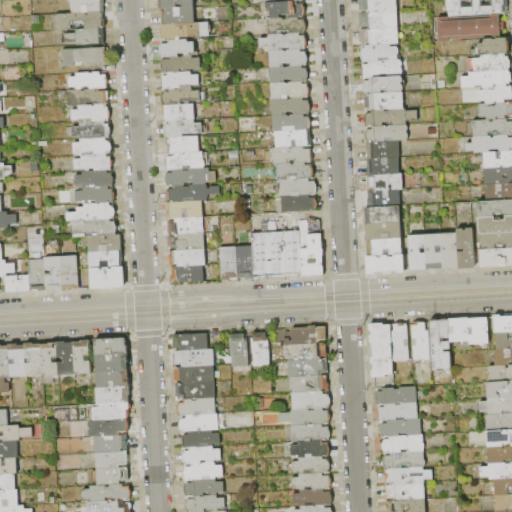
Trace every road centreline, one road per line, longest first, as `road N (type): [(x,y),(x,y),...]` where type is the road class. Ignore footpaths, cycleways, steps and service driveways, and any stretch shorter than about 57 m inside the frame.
road 1 (residential): [(129,0),(146,310)]
road 2 (residential): [(329,0),(346,299)]
road 3 (residential): [(346,299),(357,511)]
road 4 (residential): [(146,310),(157,511)]
road 5 (tertiary): [(511,289),(346,299)]
road 6 (tertiary): [(298,302),(269,292),(163,293),(146,310)]
road 7 (tertiary): [(146,310),(165,324),(215,322),(298,302)]
road 8 (tertiary): [(298,302),(146,310)]
road 9 (tertiary): [(146,310),(0,318)]
